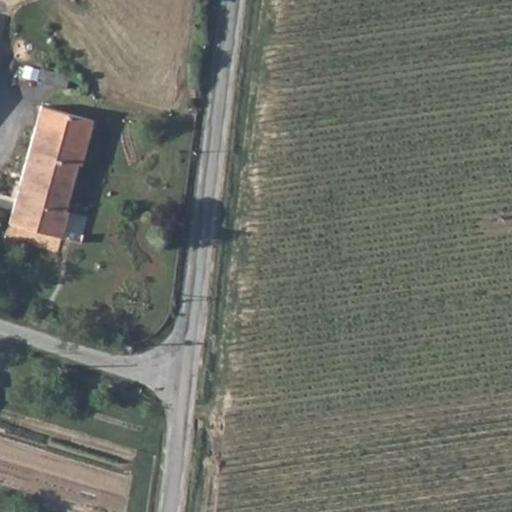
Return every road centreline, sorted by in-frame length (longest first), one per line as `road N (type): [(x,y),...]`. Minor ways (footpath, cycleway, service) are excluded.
road 1 (unclassified): [(232,0),(182,392)]
road 2 (track): [(180,415),(511,375)]
road 3 (unclassified): [(182,392),(0,333)]
road 4 (unclassified): [(182,392),(168,511)]
